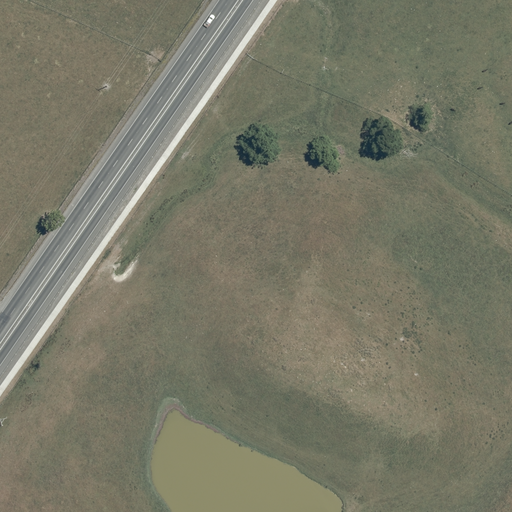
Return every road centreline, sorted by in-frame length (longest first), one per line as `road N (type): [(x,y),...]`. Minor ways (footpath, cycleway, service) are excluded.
road 1 (trunk): [(253,0),(0,364)]
road 2 (trunk): [(0,331),(229,0)]
